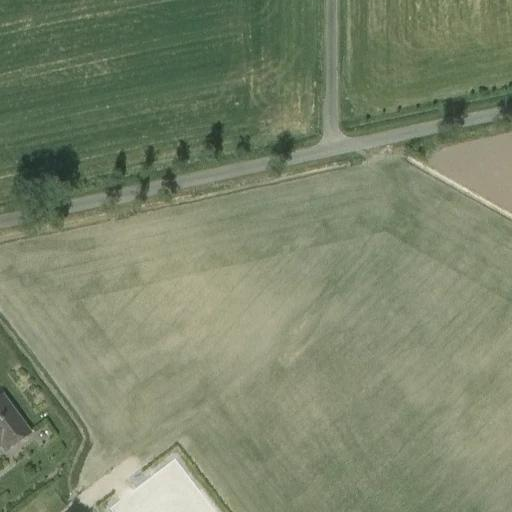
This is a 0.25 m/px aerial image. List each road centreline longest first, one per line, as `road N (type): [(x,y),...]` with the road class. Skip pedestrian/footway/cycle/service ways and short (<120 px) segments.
road 1 (unclassified): [(0,223),(511,110)]
road 2 (unknown): [(333,0),(336,149)]
